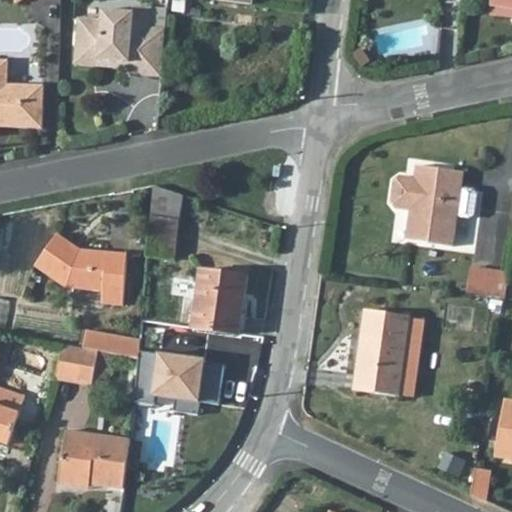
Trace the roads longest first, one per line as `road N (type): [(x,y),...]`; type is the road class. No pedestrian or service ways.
road 1 (residential): [(0,191),(317,121)]
road 2 (residential): [(317,121),(285,374),(269,429)]
road 3 (residential): [(511,78),(317,121)]
road 4 (residential): [(269,429),(448,511)]
road 5 (residential): [(329,0),(317,121)]
